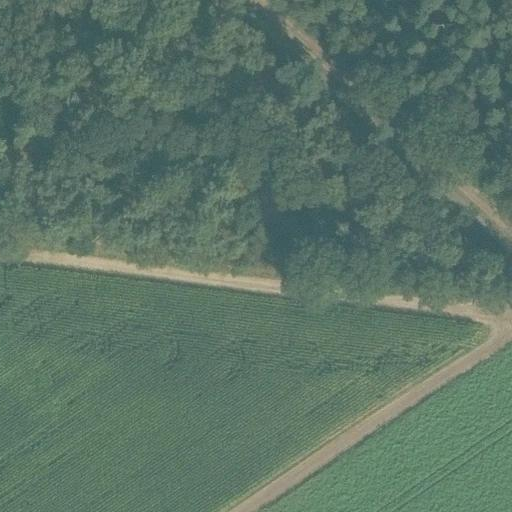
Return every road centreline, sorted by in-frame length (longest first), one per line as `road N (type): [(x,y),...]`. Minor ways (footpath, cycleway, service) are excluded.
road 1 (track): [(0,253),(511,312)]
road 2 (track): [(511,231),(255,0)]
road 3 (track): [(250,511),(511,330)]
